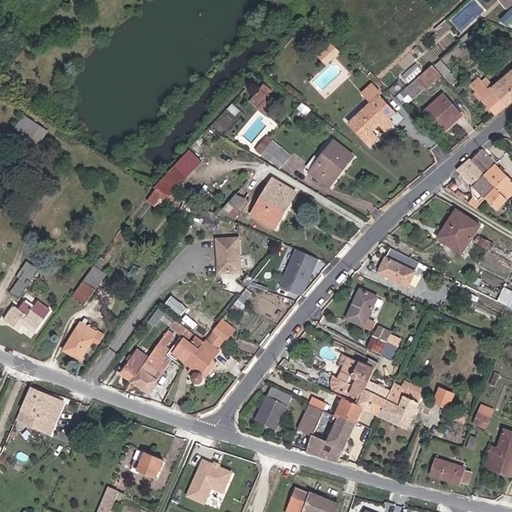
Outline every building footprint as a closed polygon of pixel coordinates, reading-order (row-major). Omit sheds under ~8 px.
[(505,24),(511,18),(511,8),(500,17),(505,24)] [(441,35),(452,26),(447,21),(436,30),(441,35)] [(339,52),(332,44),(318,57),(325,65),(339,52)] [(442,75),(451,86),(457,80),(441,63),(436,68),(442,75)] [(408,79),(422,70),(418,64),(404,73),(408,79)] [(416,79),(425,88),(427,90),(442,75),(436,68),(433,64),(416,79)] [(495,115),(511,99),(511,70),(490,90),(478,78),(470,86),(495,115)] [(416,79),(407,87),(415,96),(425,88),(416,79)] [(371,101),(348,123),(370,147),(379,138),(373,131),(380,125),(386,132),(395,124),(390,118),(396,113),(379,94),(380,92),(371,82),(362,91),(371,101)] [(256,95),(264,101),(271,94),(263,87),(256,95)] [(443,133),(463,115),(443,93),(424,111),(443,133)] [(256,110),(264,101),(256,95),(249,104),(256,110)] [(31,139),(40,125),(23,114),(15,128),(31,139)] [(329,190),(354,155),(333,138),(307,172),(329,190)] [(267,158),(278,145),(275,143),(264,155),(267,158)] [(291,156),(278,145),(267,158),(280,168),(291,156)] [(191,152),(156,189),(170,196),(202,162),(191,152)] [(471,158),(456,170),(472,185),(470,187),(472,194),(466,202),(475,208),(486,197),(494,187),(483,176),(495,163),(482,152),(473,159),(471,158)] [(494,187),(486,197),(498,209),(511,195),(511,178),(495,163),(483,176),(494,187)] [(275,230),(297,192),(272,178),(251,215),(275,230)] [(170,196),(156,189),(148,201),(160,210),(170,196)] [(235,194),(218,214),(231,220),(245,199),(235,194)] [(193,215),(198,209),(187,204),(182,211),(187,214),(188,212),(193,215)] [(462,255),(482,224),(457,208),(437,239),(462,255)] [(221,259),(222,273),(240,272),(239,240),(217,241),(218,260),(221,259)] [(299,295),(311,268),(313,270),(318,259),(299,250),(282,288),(299,295)] [(408,287),(416,271),(384,256),(376,273),(408,287)] [(106,275),(94,265),(84,280),(96,289),(106,275)] [(29,266),(9,293),(17,298),(36,272),(29,266)] [(84,280),(73,296),(85,305),(96,289),(84,280)] [(511,289),(506,286),(499,300),(511,305),(511,289)] [(364,328),(380,296),(361,287),(346,319),(364,328)] [(34,334),(51,309),(37,300),(32,306),(24,300),(18,309),(13,305),(3,319),(18,329),(22,325),(34,334)] [(176,319),(164,311),(159,307),(148,321),(154,326),(159,318),(170,327),(176,319)] [(240,326),(225,315),(221,321),(235,332),(240,326)] [(171,353),(188,328),(176,319),(170,327),(157,346),(149,357),(130,383),(146,395),(157,379),(154,377),(169,355),(171,353)] [(81,360),(98,330),(80,320),(63,350),(81,360)] [(235,332),(221,321),(214,330),(228,341),(235,332)] [(221,350),(207,339),(205,341),(188,328),(171,353),(183,362),(195,371),(193,374),(191,379),(192,381),(193,384),(196,384),(197,385),(199,384),(200,383),(201,382),(202,376),(215,359),(221,350)] [(228,341),(214,330),(207,339),(221,350),(228,341)] [(381,354),(387,342),(372,335),(367,347),(381,354)] [(396,347),(387,342),(381,354),(390,359),(396,347)] [(120,374),(130,383),(149,357),(138,349),(120,374)] [(337,377),(350,382),(365,389),(367,383),(375,368),(342,353),(337,363),(342,366),(337,377)] [(161,382),(176,361),(169,355),(154,377),(157,379),(161,382)] [(205,378),(218,361),(215,359),(202,376),(205,378)] [(496,375),(491,385),(495,387),(500,377),(496,375)] [(364,409),(369,412),(375,397),(364,391),(365,389),(350,382),(344,395),(359,402),(357,406),(364,409)] [(369,412),(379,416),(384,406),(390,394),(367,383),(365,389),(364,391),(375,397),(369,412)] [(277,429),(293,395),(271,385),(255,419),(277,429)] [(420,404),(425,394),(404,386),(402,390),(393,386),(391,390),(420,404)] [(67,404),(32,390),(22,412),(57,426),(67,404)] [(384,406),(379,416),(409,429),(420,404),(391,390),(390,394),(384,406)] [(442,391),(436,404),(449,410),(455,396),(442,391)] [(337,410),(358,421),(364,409),(357,406),(359,402),(344,395),(337,410)] [(329,404),(312,396),(309,403),(326,411),(329,404)] [(338,461),(339,459),(358,421),(337,410),(334,415),(326,411),(309,403),(297,429),(307,433),(305,440),(311,442),(307,452),(338,461)] [(485,428),(490,417),(479,413),(474,424),(485,428)] [(511,476),(511,473),(511,433),(503,431),(497,450),(492,448),(485,468),(511,476)] [(473,450),(477,440),(472,438),(468,449),(473,450)] [(158,480),(166,463),(146,455),(139,471),(158,480)] [(233,470),(220,465),(215,462),(204,457),(188,493),(205,501),(212,485),(224,491),(233,470)] [(460,487),(462,482),(466,469),(467,467),(437,457),(430,476),(460,487)] [(466,469),(462,482),(468,484),(473,472),(466,469)] [(337,511),(346,489),(303,472),(286,511),(337,511)] [(111,511),(119,494),(110,490),(99,511),(111,511)] [(121,511),(139,511),(141,508),(125,502),(121,511)]
